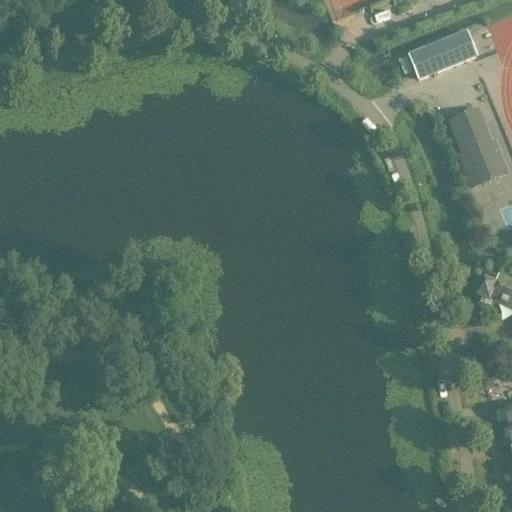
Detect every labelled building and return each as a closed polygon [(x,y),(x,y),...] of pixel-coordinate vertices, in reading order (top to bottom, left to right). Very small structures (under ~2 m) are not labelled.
[(418,81),(474,59),(465,36),(409,58),(418,81)] [(460,159),(471,189),(506,175),(494,145),(490,147),(477,114),(450,125),(463,157),(460,159)] [(488,226),(478,230),(482,239),(491,235),(488,226)] [(472,292),(475,299),(487,304),(488,303),(511,312),(511,283),(498,278),(495,286),(482,281),(475,284),(472,292)] [(511,408),(503,410),(507,429),(511,427),(511,408)]
